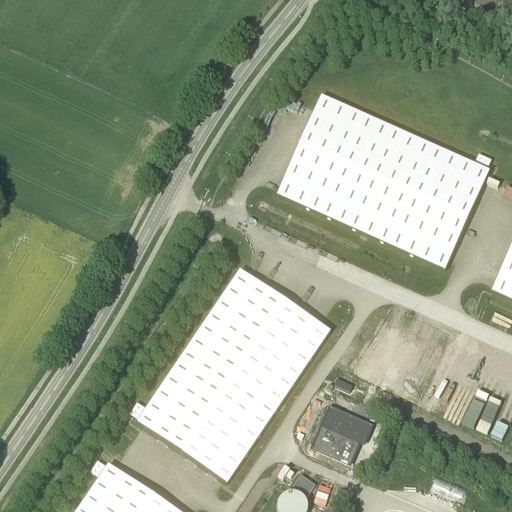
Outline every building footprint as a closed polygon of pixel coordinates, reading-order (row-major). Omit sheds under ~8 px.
[(445,274),(490,174),(487,173),(491,163),(478,157),(473,167),(321,98),(276,198),(445,274)] [(511,245),(493,289),(490,294),(511,303),(511,245)] [(227,487),(331,334),(240,273),(146,411),(137,405),(129,417),(138,424),(136,426),(227,487)] [(349,368),(360,374),(368,360),(360,356),(362,352),(369,356),(371,352),(367,349),(366,351),(360,348),(349,368)] [(481,384),(464,425),(474,429),(491,388),(481,384)] [(467,410),(460,407),(464,398),(451,393),(442,417),(460,425),(467,410)] [(490,437),(502,443),(511,420),(511,414),(502,410),(490,437)] [(330,411),(312,451),(323,455),(331,459),(349,467),(359,444),(363,446),(371,429),(333,413),(330,411)] [(489,436),(493,421),(481,418),(477,432),(489,436)] [(77,511),(174,511),(108,467),(107,470),(97,464),(89,476),(98,482),(77,511)] [(300,478),(292,489),(297,492),(307,499),(315,488),(309,484),(305,481),(300,478)]
